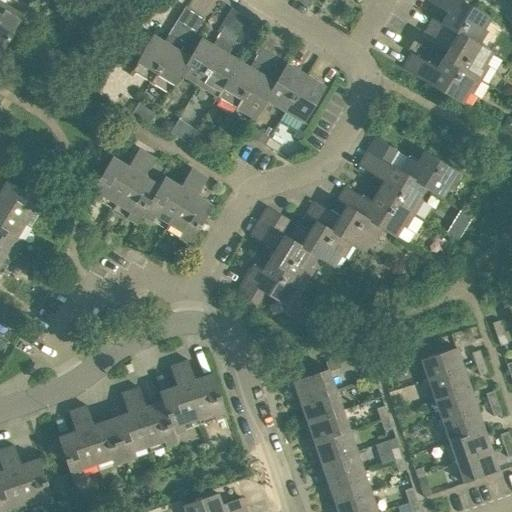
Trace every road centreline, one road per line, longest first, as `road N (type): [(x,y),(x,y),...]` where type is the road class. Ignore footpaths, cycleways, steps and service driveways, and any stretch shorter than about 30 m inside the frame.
road 1 (residential): [(196,325),(198,286),(238,197),(307,177),(328,160),(358,109),(361,82),(347,62)]
road 2 (residential): [(293,511),(236,355),(225,336),(196,325)]
road 3 (residential): [(196,325),(168,326),(69,389),(0,413)]
road 4 (residential): [(347,62),(238,0)]
